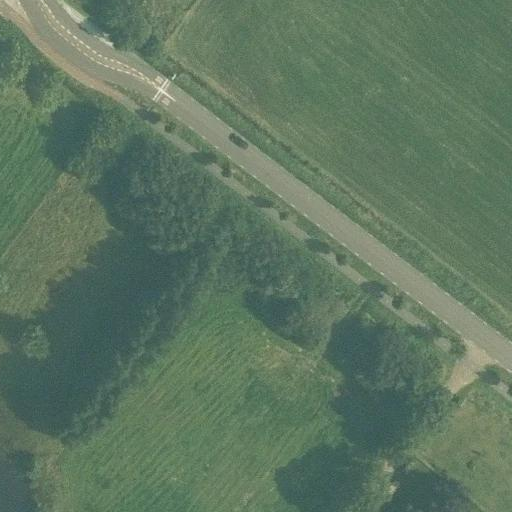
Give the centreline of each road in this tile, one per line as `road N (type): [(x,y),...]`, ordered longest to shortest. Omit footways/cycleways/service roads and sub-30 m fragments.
road 1 (unclassified): [(511,362),(170,99)]
road 2 (residential): [(24,0),(45,34),(93,70),(170,99)]
road 3 (residential): [(170,99),(141,67),(64,22),(48,0)]
